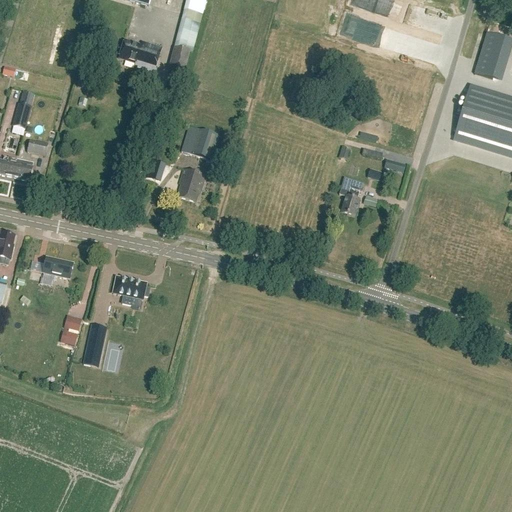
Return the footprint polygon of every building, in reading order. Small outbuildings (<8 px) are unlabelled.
[(193,52),(205,1),(202,0),(184,0),(174,47),(193,52)] [(511,50),(511,42),(487,35),(474,75),(502,84),(511,50)] [(142,48),(125,42),(119,59),(136,65),(135,68),(155,74),(163,50),(143,43),(142,48)] [(182,73),(189,52),(176,48),(169,68),(182,73)] [(2,76),(14,79),(16,71),(5,68),(2,76)] [(511,158),(511,101),(470,89),(469,92),(466,102),(454,141),(511,158)] [(25,132),(31,109),(18,105),(12,128),(25,132)] [(211,163),(219,138),(195,131),(192,144),(184,142),(181,153),(211,163)] [(45,158),(48,146),(30,142),(27,154),(45,158)] [(340,160),(347,162),(350,151),(343,149),(340,160)] [(362,150),(361,155),(380,159),(381,154),(362,150)] [(0,176),(13,179),(17,161),(4,159),(3,163),(0,162),(0,176)] [(17,161),(13,179),(29,183),(32,169),(33,165),(17,161)] [(386,162),(384,169),(392,172),(394,164),(386,162)] [(153,181),(162,184),(169,166),(160,163),(153,181)] [(379,183),(381,174),(369,170),(367,179),(379,183)] [(201,193),(206,177),(184,171),(179,185),(183,187),(179,199),(195,204),(199,193),(201,193)] [(361,194),(363,185),(344,179),(339,196),(346,198),(341,215),(354,219),(360,202),(357,201),(360,193),(361,194)] [(365,198),(363,205),(375,207),(377,200),(365,198)] [(12,251),(15,237),(1,234),(0,237),(0,264),(1,264),(2,260),(10,262),(13,251),(12,251)] [(73,265),(46,259),(42,275),(70,281),(73,265)] [(146,287),(146,286),(145,285),(145,286),(117,279),(116,279),(116,280),(113,294),(113,295),(114,295),(124,297),(122,305),(130,307),(132,299),(142,301),(143,302),(143,301),(143,298),(148,299),(149,290),(145,289),(146,287)] [(31,304),(23,298),(20,302),(28,308),(31,304)] [(82,321),(67,317),(63,330),(78,334),(82,321)] [(91,328),(83,365),(98,369),(106,331),(91,328)] [(74,348),(78,334),(63,330),(60,344),(74,348)]
